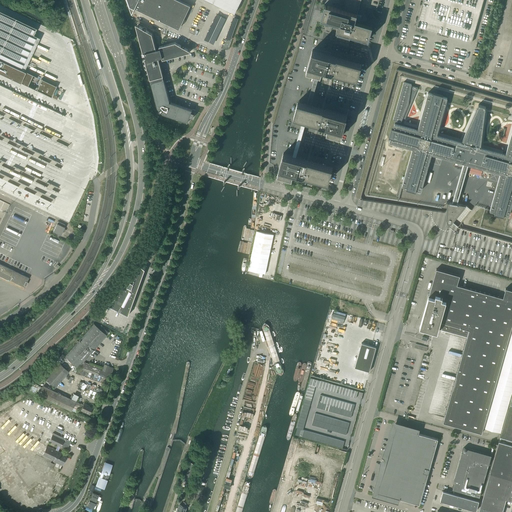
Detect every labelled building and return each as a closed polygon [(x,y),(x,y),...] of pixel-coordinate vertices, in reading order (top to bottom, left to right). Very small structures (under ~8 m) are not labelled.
[(127,0),(132,14),(135,8),(170,25),(176,27),(179,29),(186,15),(189,8),(190,5),(181,1),(179,0),(127,0)] [(207,0),(235,13),(241,0),(207,0)] [(314,0),(311,12),(317,13),(317,10),(320,11),(322,3),(319,2),(319,0),(314,0)] [(344,0),(342,9),(325,5),(320,19),(338,24),(336,31),(339,32),(336,41),(347,44),(350,35),(368,40),(372,25),(355,21),(357,14),(360,0),(344,0)] [(423,0),(419,16),(415,27),(416,27),(416,26),(437,32),(436,34),(448,37),(448,35),(471,42),(471,43),(483,0),(423,0)] [(0,72),(27,86),(33,75),(28,73),(22,70),(22,69),(25,63),(28,56),(34,44),(36,45),(39,38),(33,35),(36,30),(36,28),(12,17),(0,11),(0,72)] [(150,80),(163,76),(158,58),(162,57),(162,60),(163,60),(168,58),(168,59),(168,58),(173,57),(174,57),(178,56),(179,56),(179,55),(183,54),(184,54),(189,53),(189,51),(189,50),(188,50),(185,48),(184,45),(181,46),(175,42),(159,47),(159,48),(156,49),(152,34),(146,30),(145,28),(142,28),(138,26),(136,27),(137,32),(138,33),(139,37),(139,38),(140,42),(140,43),(142,48),(141,48),(142,48),(143,53),(143,54),(145,53),(146,58),(144,58),(150,80)] [(361,65),(312,51),(306,72),(314,75),(317,75),(319,76),(321,69),(357,79),(361,65)] [(469,65),(475,66),(475,64),(478,57),(472,55),(469,65)] [(308,105),(317,75),(314,75),(305,104),(308,105)] [(163,76),(150,80),(151,83),(157,108),(159,110),(159,111),(160,112),(161,112),(163,114),(188,122),(189,117),(192,118),(194,113),(192,112),(192,110),(171,103),(171,102),(170,101),(169,101),(164,79),(163,79),(163,78),(163,76)] [(41,80),(37,89),(37,90),(36,90),(48,96),(51,97),(51,96),(54,91),(55,88),(56,87),(56,86),(45,81),(41,79),(41,80)] [(511,130),(505,154),(481,147),(485,107),(478,105),(461,142),(437,135),(447,98),(428,93),(418,128),(403,124),(418,88),(411,86),(412,84),(403,82),(393,120),(395,120),(389,142),(412,149),(402,186),(421,191),(431,154),(500,173),(489,210),(509,216),(511,203),(511,130)] [(305,104),(297,102),(293,117),(302,119),(305,120),(330,127),(328,134),(341,137),(347,116),(308,105),(305,104)] [(294,156),(305,120),(302,119),(291,156),(294,156)] [(291,156),(283,153),(277,175),(290,179),(292,172),(328,182),(332,167),(294,156),(291,156)] [(452,223),(466,205),(447,202),(446,213),(446,221),(446,222),(446,223),(447,223),(448,224),(449,224),(450,224),(451,224),(451,223),(452,223)] [(301,215),(295,235),(363,254),(368,234),(301,215)] [(53,232),(56,234),(57,233),(61,235),(62,232),(63,232),(64,232),(65,231),(65,230),(65,229),(64,228),(64,227),(65,225),(58,221),(53,232)] [(274,235),(256,231),(248,270),(265,274),(274,235)] [(379,237),(358,310),(376,315),(397,242),(379,237)] [(293,251),(286,276),(351,294),(358,270),(293,251)] [(0,264),(0,275),(24,287),(29,278),(0,264)] [(140,265),(140,266),(128,281),(109,305),(128,315),(145,269),(140,265)] [(467,337),(444,418),(443,422),(482,433),(511,324),(511,290),(505,289),(503,298),(461,286),(457,285),(460,276),(436,269),(429,296),(428,296),(419,327),(437,332),(438,329),(467,337)] [(93,324),(65,356),(78,368),(91,353),(92,354),(94,351),(93,350),(106,335),(93,324)] [(376,347),(361,343),(354,367),(369,372),(376,347)] [(112,373),(111,373),(107,372),(102,370),(100,369),(100,370),(100,369),(101,368),(85,362),(83,368),(82,370),(98,375),(105,377),(110,379),(112,373)] [(45,379),(53,386),(61,378),(67,370),(59,363),(55,367),(52,364),(45,371),(49,374),(45,379)] [(321,381),(310,378),(308,384),(315,386),(319,387),(321,381)] [(72,409),(75,401),(42,386),(39,385),(37,388),(35,393),(71,410),(72,409)] [(511,394),(500,437),(511,440),(511,394)] [(75,401),(72,409),(76,412),(80,403),(75,401)] [(81,410),(89,414),(92,408),(89,406),(84,403),(81,410)] [(14,435),(18,431),(9,422),(5,427),(14,435)] [(377,492),(419,504),(438,439),(396,427),(377,492)] [(303,430),(297,428),(295,435),(305,438),(307,431),(303,430)] [(49,441),(60,447),(64,438),(53,433),(49,441)] [(109,454),(116,456),(123,437),(117,435),(109,454)] [(61,448),(66,450),(71,441),(65,439),(61,448)] [(501,511),(506,499),(511,501),(511,497),(511,445),(499,442),(478,511),(501,511)] [(47,446),(42,456),(57,463),(55,466),(60,469),(61,465),(62,465),(67,455),(47,446)] [(452,490),(479,497),(488,465),(489,465),(491,455),(463,448),(454,480),(455,481),(452,490)] [(184,478),(191,480),(196,465),(190,462),(184,478)] [(479,501),(443,491),(440,501),(476,511),(479,501)] [(180,504),(178,509),(185,511),(187,506),(188,503),(184,501),(183,505),(180,504)]
